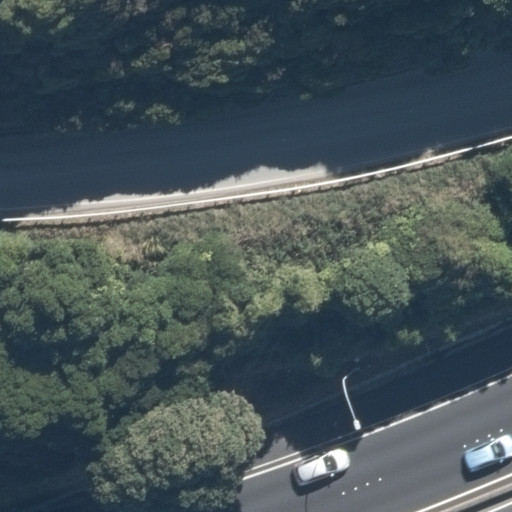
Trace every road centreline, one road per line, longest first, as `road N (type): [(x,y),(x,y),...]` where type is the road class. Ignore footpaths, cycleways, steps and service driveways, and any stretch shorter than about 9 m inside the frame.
road 1 (unclassified): [(511,96),(176,164),(0,178)]
road 2 (trunk): [(275,511),(511,425)]
